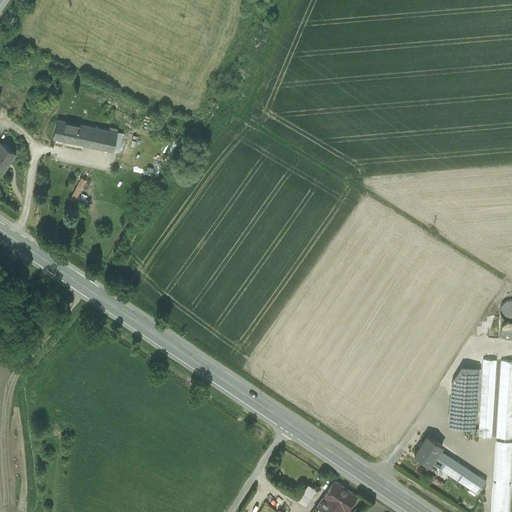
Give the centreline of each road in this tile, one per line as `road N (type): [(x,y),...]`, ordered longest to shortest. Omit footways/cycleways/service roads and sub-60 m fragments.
road 1 (secondary): [(289,424),(0,229)]
road 2 (track): [(85,287),(13,380),(8,511)]
road 3 (secondary): [(419,511),(289,424)]
